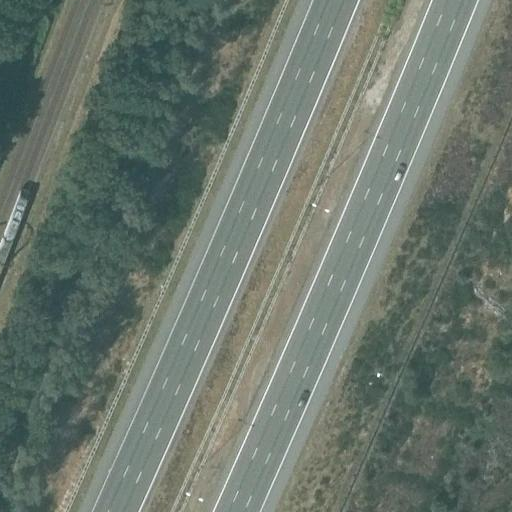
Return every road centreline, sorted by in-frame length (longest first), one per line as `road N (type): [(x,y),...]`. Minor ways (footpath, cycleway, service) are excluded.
road 1 (motorway): [(232,511),(455,0)]
road 2 (motorway): [(336,0),(113,511)]
